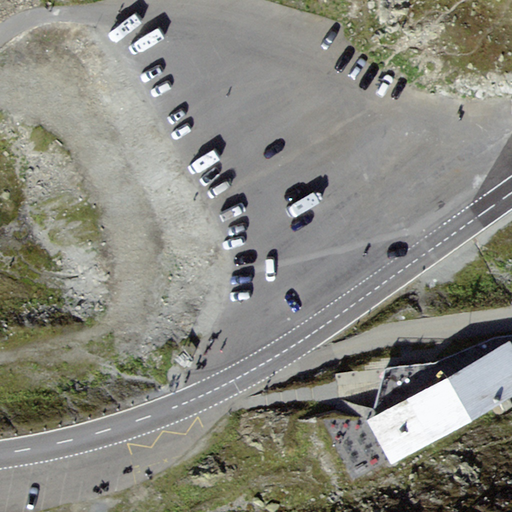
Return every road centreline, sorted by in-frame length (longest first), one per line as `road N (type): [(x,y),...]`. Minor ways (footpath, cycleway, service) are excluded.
road 1 (primary): [(297,344),(123,425),(0,453)]
road 2 (primary): [(511,191),(297,344)]
